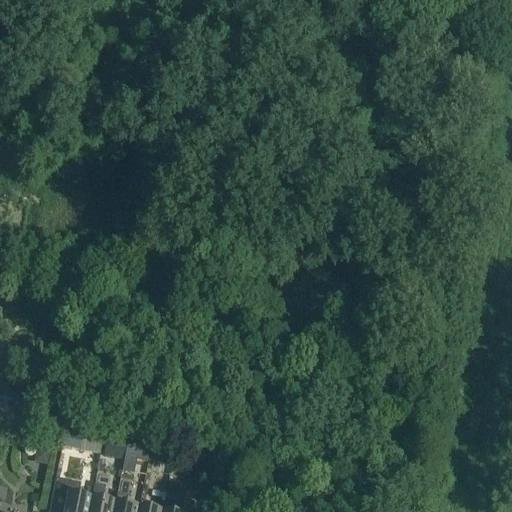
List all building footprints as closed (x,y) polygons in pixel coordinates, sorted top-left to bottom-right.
[(126,447),(124,455),(138,458),(142,455),(143,450),(126,447)] [(36,451),(34,464),(47,467),(50,453),(36,451)] [(88,511),(90,503),(77,501),(80,486),(55,482),(48,511),(88,511)] [(94,487),(90,503),(88,511),(113,511),(114,508),(101,505),(104,489),(94,487)] [(133,511),(125,510),(127,501),(116,499),(114,508),(113,511),(133,511)]
